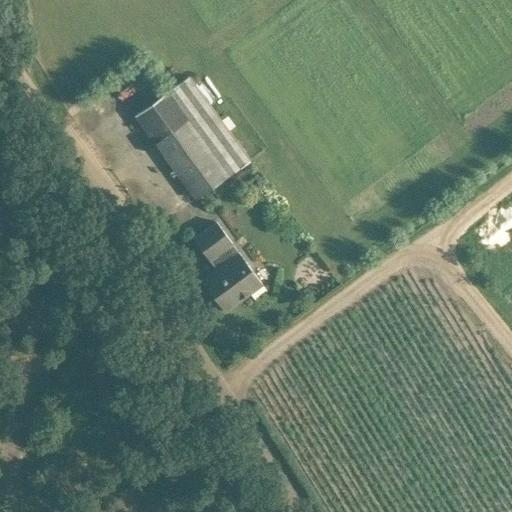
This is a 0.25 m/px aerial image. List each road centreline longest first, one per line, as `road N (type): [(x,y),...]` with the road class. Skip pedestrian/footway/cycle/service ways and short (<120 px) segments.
road 1 (unclassified): [(295,511),(45,103),(0,50)]
road 2 (track): [(219,386),(511,180)]
road 3 (track): [(429,238),(511,347)]
